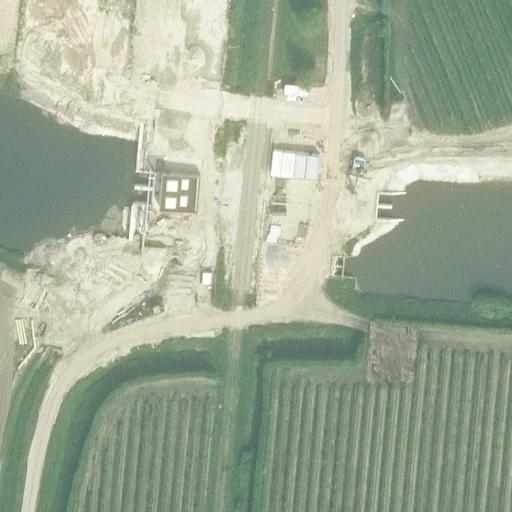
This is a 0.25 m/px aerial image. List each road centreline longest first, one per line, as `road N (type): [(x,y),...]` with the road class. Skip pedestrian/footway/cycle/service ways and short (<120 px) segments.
road 1 (unclassified): [(26,511),(52,399),(96,347),(167,324),(261,314),(304,289),(325,214),(340,0)]
road 2 (track): [(457,151),(429,165),(383,209),(325,214)]
